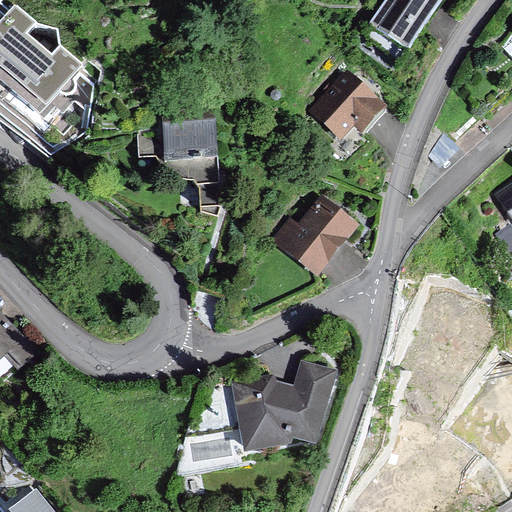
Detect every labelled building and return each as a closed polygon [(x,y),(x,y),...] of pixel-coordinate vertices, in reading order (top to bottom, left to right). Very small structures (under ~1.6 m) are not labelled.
[(432,0),(379,0),(358,30),(394,55),(432,0)] [(511,15),(497,28),(511,47),(511,15)] [(0,37),(0,79),(7,65),(27,75),(15,100),(55,120),(87,58),(9,19),(0,37)] [(337,74),(301,109),(328,136),(341,124),(349,132),(372,109),(337,74)] [(191,192),(193,109),(141,108),(140,168),(175,169),(175,191),(191,192)] [(511,185),(494,197),(511,223),(511,185)] [(272,245),(304,272),(346,223),(314,196),(272,245)] [(0,317),(0,382),(1,383),(33,352),(0,317)] [(288,437),(314,366),(284,355),(274,383),(252,375),(215,378),(219,444),(278,434),(288,437)] [(41,511),(28,494),(3,511),(41,511)]
